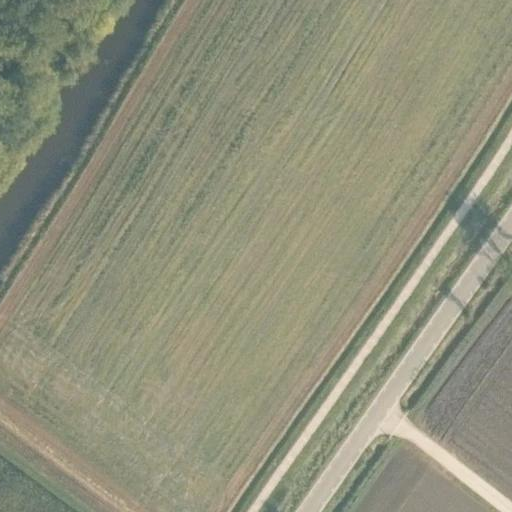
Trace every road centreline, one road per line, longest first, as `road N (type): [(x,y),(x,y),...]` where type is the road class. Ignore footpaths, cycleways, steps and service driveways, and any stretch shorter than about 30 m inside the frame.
road 1 (tertiary): [(307,511),(511,220)]
road 2 (unknown): [(377,411),(511,504)]
